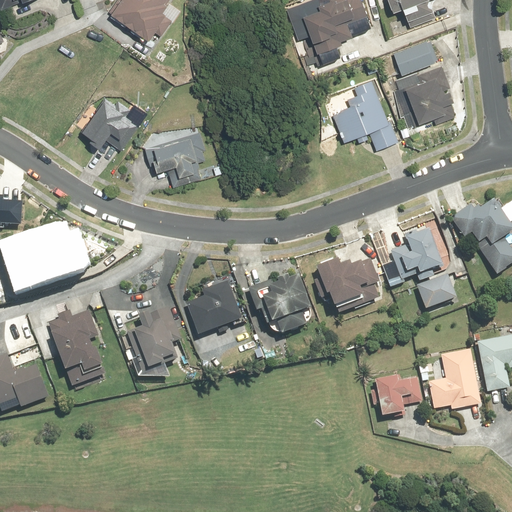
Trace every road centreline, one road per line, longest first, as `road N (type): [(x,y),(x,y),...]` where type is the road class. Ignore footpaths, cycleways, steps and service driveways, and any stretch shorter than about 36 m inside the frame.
road 1 (residential): [(0,143),(129,216),(249,232),(323,218),(500,152)]
road 2 (residential): [(487,0),(500,152)]
